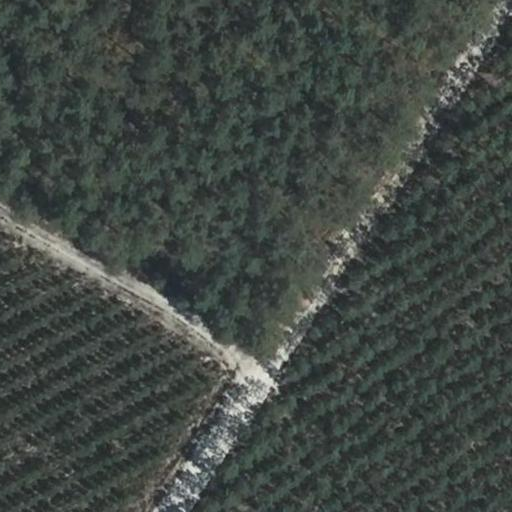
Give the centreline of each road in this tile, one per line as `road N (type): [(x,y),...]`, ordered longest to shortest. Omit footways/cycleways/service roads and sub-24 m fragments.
road 1 (track): [(163,511),(503,0)]
road 2 (track): [(265,358),(0,162)]
